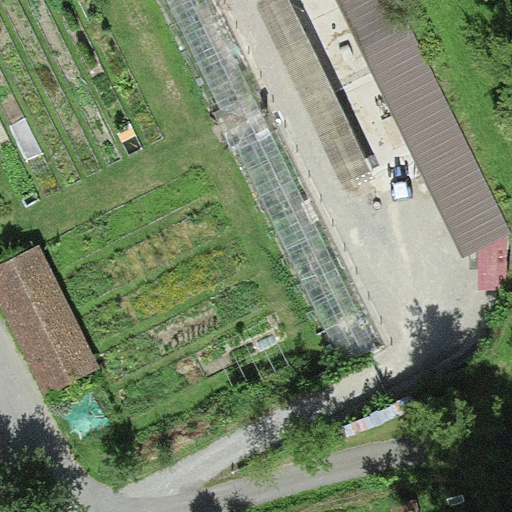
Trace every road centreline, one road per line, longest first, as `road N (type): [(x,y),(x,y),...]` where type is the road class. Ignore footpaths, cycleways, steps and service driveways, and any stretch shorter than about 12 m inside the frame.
road 1 (residential): [(181,511),(382,457),(511,449)]
road 2 (residential): [(71,511),(0,373)]
